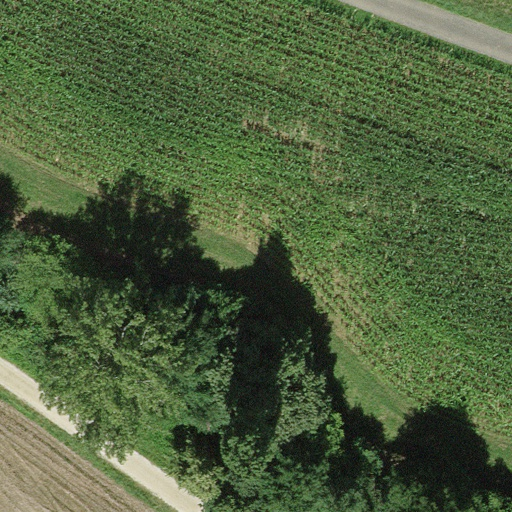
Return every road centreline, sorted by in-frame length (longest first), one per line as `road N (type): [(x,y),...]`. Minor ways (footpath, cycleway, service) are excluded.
road 1 (track): [(195,511),(0,370)]
road 2 (track): [(357,0),(511,55)]
